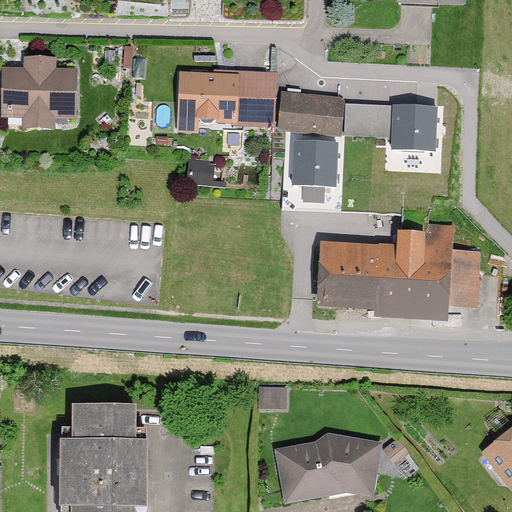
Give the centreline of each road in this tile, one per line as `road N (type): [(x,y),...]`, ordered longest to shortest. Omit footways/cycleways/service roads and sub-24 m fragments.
road 1 (secondary): [(0,325),(511,357)]
road 2 (residential): [(0,28),(314,36)]
